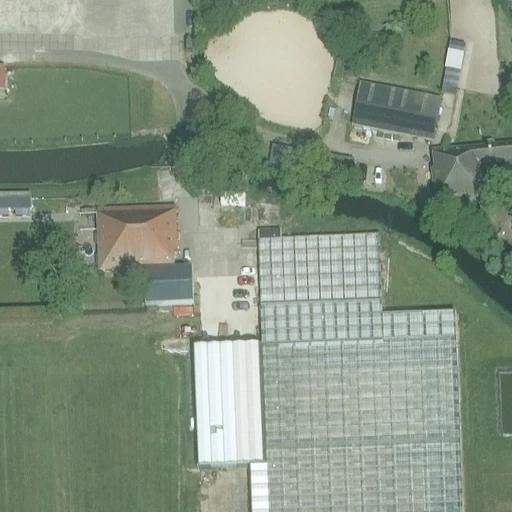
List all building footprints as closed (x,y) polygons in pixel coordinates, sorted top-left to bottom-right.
[(442,74),(459,78),(464,59),(446,54),(442,74)] [(441,101),(361,85),(353,127),(432,143),(441,101)] [(332,124),(342,126),(347,105),(337,102),(332,124)] [(511,183),(511,145),(433,153),(435,170),(432,170),(436,209),(486,205),(484,179),(487,178),(488,185),(511,183)] [(273,150),(271,168),(355,182),(359,164),(273,150)] [(146,307),(194,305),(192,269),(174,270),(174,255),(177,255),(175,208),(97,211),(100,273),(144,271),(146,307)] [(379,237),(282,240),(281,232),(258,233),(263,348),(194,350),(199,470),(250,468),(251,511),(465,511),(463,442),(461,402),(460,340),(458,315),(382,317),(379,237)] [(228,234),(212,234),(212,248),(228,248),(228,234)] [(138,340),(136,363),(156,365),(157,341),(138,340)]
